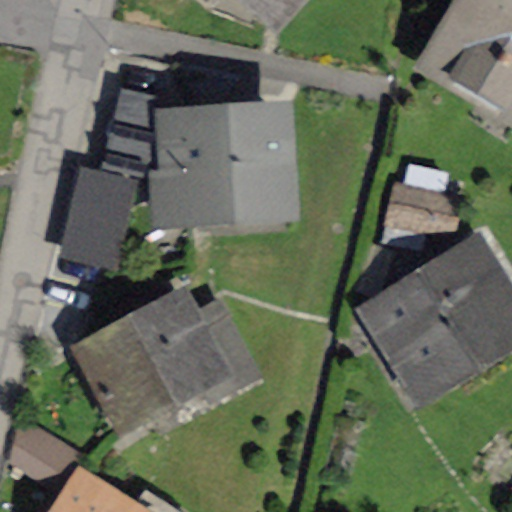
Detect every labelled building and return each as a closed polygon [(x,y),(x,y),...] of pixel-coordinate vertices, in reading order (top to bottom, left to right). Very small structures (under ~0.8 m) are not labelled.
[(196,0),(201,4),(204,0),(234,0),(278,40),(314,0),(196,0)] [(511,128),(511,0),(456,0),(415,72),(511,128)] [(292,103),(171,111),(174,102),(121,89),(101,169),(147,179),(150,233),(300,223),(292,103)] [(462,199),(443,195),(447,176),(408,168),(404,186),(395,184),(381,246),(421,254),(424,241),(452,247),(462,199)] [(511,350),(511,283),(478,231),(452,247),(355,308),(419,409),(511,350)] [(263,381),(219,299),(196,312),(185,291),(71,351),(118,440),(203,395),(210,409),(263,381)] [(10,464),(59,495),(47,511),(179,511),(146,491),(137,505),(77,467),(82,458),(18,417),(10,464)]
